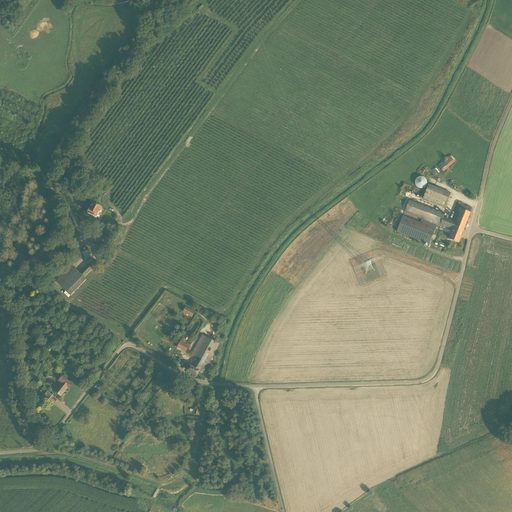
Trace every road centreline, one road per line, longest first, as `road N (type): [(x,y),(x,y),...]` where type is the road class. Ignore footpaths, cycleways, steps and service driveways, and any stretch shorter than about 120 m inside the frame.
road 1 (unclassified): [(254,387),(422,382),(432,375),(473,229)]
road 2 (unclassified): [(254,387),(187,378),(128,345),(49,441),(0,453)]
road 3 (unclassified): [(473,229),(511,102)]
road 4 (unclassified): [(282,511),(254,387)]
road 5 (track): [(159,487),(192,468),(206,382)]
